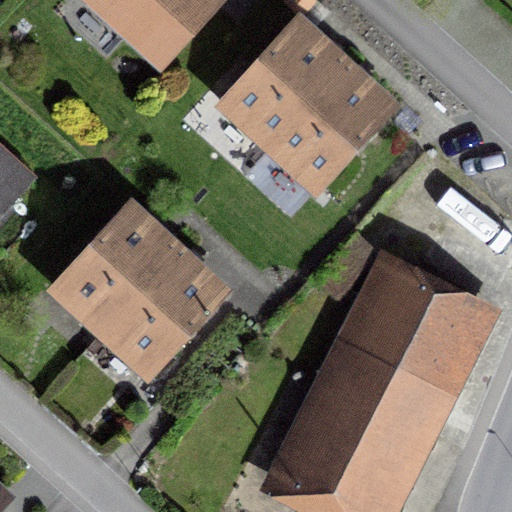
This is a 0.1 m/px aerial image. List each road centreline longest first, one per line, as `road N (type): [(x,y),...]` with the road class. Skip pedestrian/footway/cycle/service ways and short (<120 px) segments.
road 1 (residential): [(357,0),(511,140)]
road 2 (residential): [(121,511),(0,406)]
